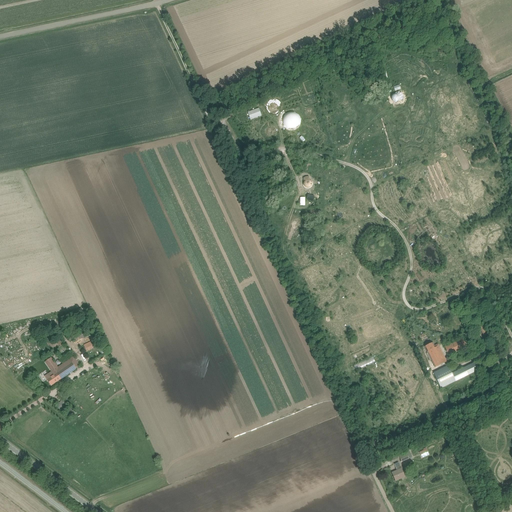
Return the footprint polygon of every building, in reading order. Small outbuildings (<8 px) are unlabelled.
[(393,89),(394,89),(395,90),(395,91),(397,92),(398,93),(400,92),(401,92),(402,90),(403,89),(402,87),(401,86),(400,85),(398,84),(397,85),(396,86),(394,84),(393,86),(393,89)] [(267,109),(266,106),(263,108),(262,110),(261,113),(262,116),(263,118),(266,120),(269,121),(272,120),(274,118),(272,116),(273,115),(273,113),(273,112),(274,111),(272,109),(271,110),(270,109),(269,109),(267,109)] [(289,217),(291,216),(291,218),(292,219),(293,220),(295,221),(296,220),(298,219),(299,218),(299,216),(299,215),(298,213),(296,213),(295,212),(293,213),(292,213),(291,212),(289,214),(289,217)] [(485,338),(491,335),(487,329),(482,332),(485,338)] [(463,338),(445,347),(449,356),(468,347),(463,338)] [(92,341),(83,344),(86,351),(94,348),(92,341)] [(446,362),(439,346),(438,344),(434,346),(433,343),(425,347),(435,368),(437,367),(439,370),(434,373),(441,389),(479,370),(476,362),(452,374),(448,366),(447,366),(445,363),(446,362)] [(373,356),(354,365),(357,371),(376,362),(373,356)] [(52,360),(51,361),(47,364),(52,372),(45,377),(51,386),(76,369),(80,367),(73,358),(70,360),(58,368),(53,360),(52,360)] [(63,412),(66,409),(68,406),(62,400),(56,407),(63,412)] [(64,414),(70,419),(75,413),(70,408),(64,414)] [(424,451),(421,452),(423,457),(429,455),(427,449),(426,448),(423,449),(424,451)] [(406,452),(398,455),(401,462),(409,459),(406,452)] [(405,477),(401,468),(398,462),(394,464),(397,471),(392,473),(396,481),(401,479),(405,477)]
